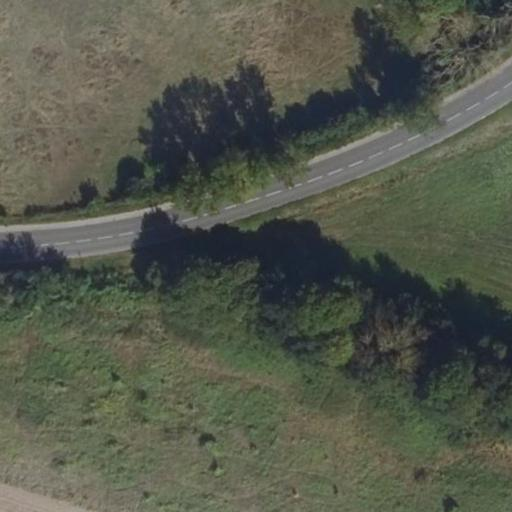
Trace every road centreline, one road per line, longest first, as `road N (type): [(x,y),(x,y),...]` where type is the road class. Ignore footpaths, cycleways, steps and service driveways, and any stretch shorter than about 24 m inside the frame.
road 1 (tertiary): [(0,245),(108,238),(275,193),(395,148),(511,79)]
road 2 (track): [(511,406),(108,238)]
